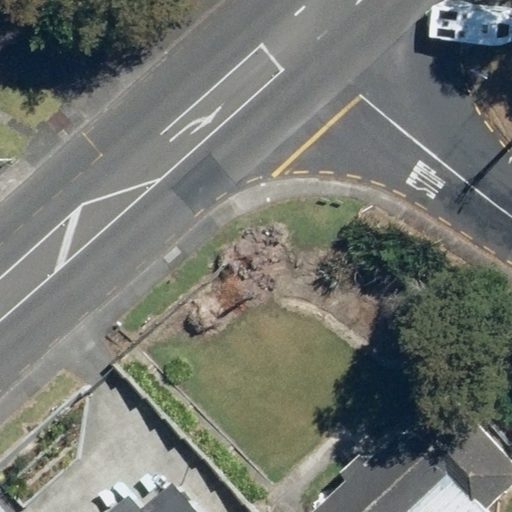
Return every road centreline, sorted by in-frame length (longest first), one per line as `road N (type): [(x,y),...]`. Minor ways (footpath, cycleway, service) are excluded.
road 1 (primary): [(295,31),(0,291)]
road 2 (residential): [(295,31),(511,211)]
